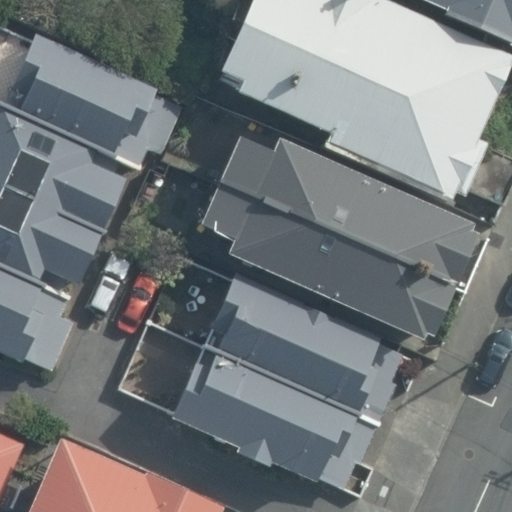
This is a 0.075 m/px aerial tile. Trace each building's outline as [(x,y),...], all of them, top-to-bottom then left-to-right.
[(511,60),(511,58),(379,0),(230,0),(195,79),(315,133),(309,145),(447,206),(511,60)] [(511,0),(418,0),(511,43),(511,0)] [(25,26),(0,83),(0,346),(46,366),(165,85),(25,26)] [(259,149),(225,134),(204,182),(450,287),(475,227),(264,137),(259,149)] [(450,287),(204,182),(186,227),(220,242),(215,254),(424,344),(450,287)] [(389,345),(223,274),(197,340),(359,411),(389,345)] [(359,411),(197,340),(164,414),(327,485),(359,411)] [(0,482),(20,435),(0,426),(0,482)] [(208,511),(211,505),(51,433),(15,511),(208,511)]
